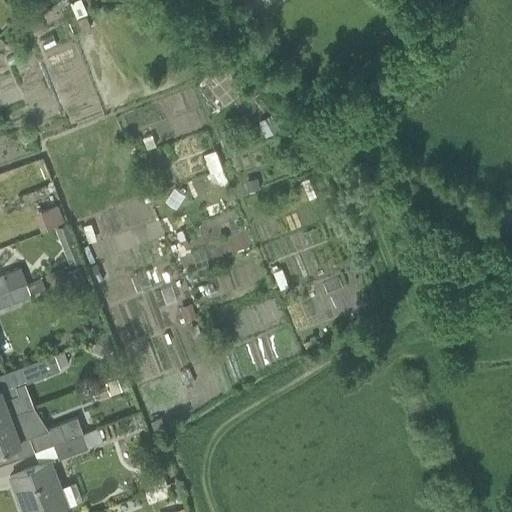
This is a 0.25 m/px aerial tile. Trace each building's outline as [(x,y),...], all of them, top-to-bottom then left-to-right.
[(56,205),(42,210),(47,226),(61,221),(56,205)] [(82,260),(67,223),(54,228),(69,265),(82,260)] [(0,274),(0,292),(27,282),(20,267),(2,273),(0,274)] [(0,307),(31,296),(30,294),(46,288),(42,277),(27,282),(0,292),(0,307)] [(34,407),(25,383),(60,369),(59,366),(68,362),(63,350),(35,361),(22,366),(3,373),(8,385),(0,388),(0,418),(9,415),(26,408),(27,410),(34,407)] [(65,439),(83,433),(76,416),(58,423),(47,427),(34,407),(27,410),(26,408),(9,415),(0,418),(0,449),(23,440),(25,444),(20,446),(19,447),(18,448),(18,449),(18,450),(18,451),(18,452),(19,453),(19,454),(20,455),(21,455),(23,455),(53,444),(65,439)] [(83,433),(53,444),(58,459),(88,448),(83,433)] [(50,461),(28,469),(9,476),(22,511),(50,511),(67,506),(50,461)]
